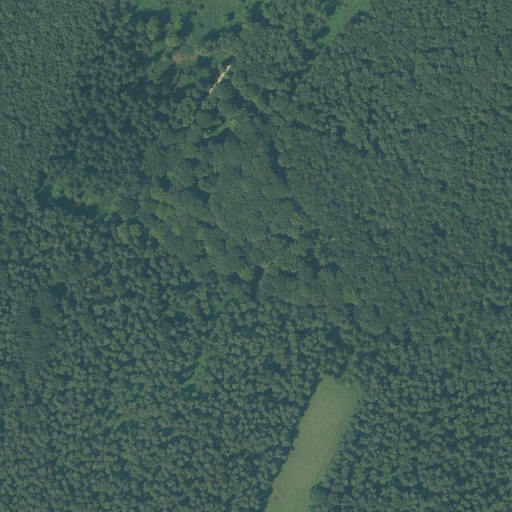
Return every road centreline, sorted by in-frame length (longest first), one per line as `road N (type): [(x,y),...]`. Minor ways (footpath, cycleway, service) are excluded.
road 1 (track): [(387,340),(310,234),(288,149),(242,54)]
road 2 (track): [(279,0),(109,225)]
road 3 (track): [(0,396),(19,379),(46,302),(109,225)]
road 4 (track): [(312,511),(387,340)]
